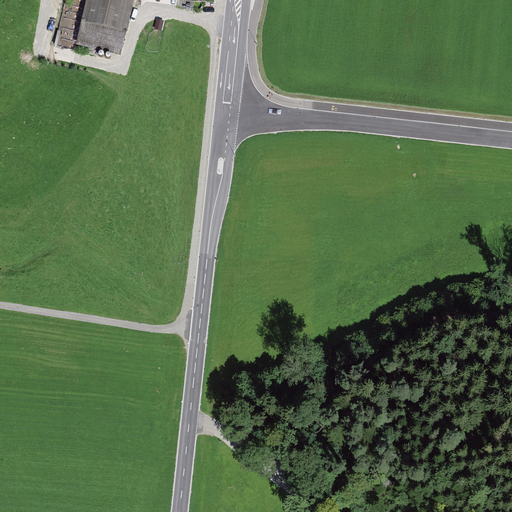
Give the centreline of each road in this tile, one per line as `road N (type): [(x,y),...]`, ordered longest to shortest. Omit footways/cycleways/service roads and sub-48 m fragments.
road 1 (secondary): [(227,107),(180,511)]
road 2 (track): [(511,311),(410,338),(377,360),(275,476)]
road 3 (unclassified): [(227,107),(511,137)]
road 4 (track): [(200,332),(0,306)]
road 5 (track): [(189,422),(221,432),(320,511)]
